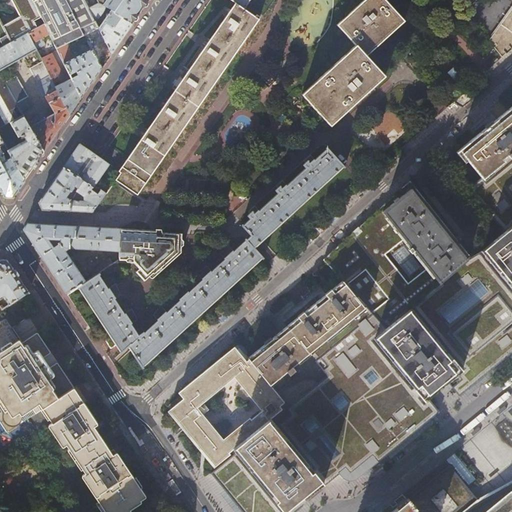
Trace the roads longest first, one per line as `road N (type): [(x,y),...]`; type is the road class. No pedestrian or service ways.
road 1 (residential): [(132,414),(511,67)]
road 2 (residential): [(5,230),(167,0)]
road 3 (residential): [(5,230),(132,414)]
road 4 (residential): [(511,379),(359,503)]
road 5 (residential): [(132,414),(201,511)]
